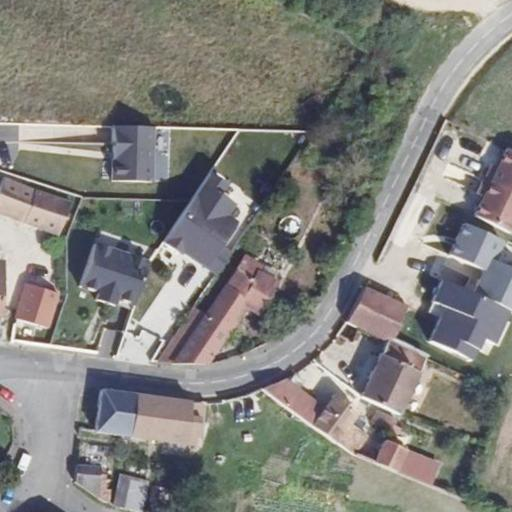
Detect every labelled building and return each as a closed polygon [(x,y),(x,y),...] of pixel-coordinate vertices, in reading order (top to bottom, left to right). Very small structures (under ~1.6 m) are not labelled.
[(152,129),(112,125),(107,181),(147,184),(152,129)] [(467,200),(458,218),(493,235),(511,199),(511,161),(493,152),(484,171),(478,168),(463,196),(467,200)] [(0,207),(42,224),(58,230),(71,197),(2,170),(0,175),(0,207)] [(229,226),(219,219),(226,209),(212,199),(219,189),(203,178),(187,201),(159,243),(176,254),(178,251),(214,275),(227,256),(215,248),(229,226)] [(439,264),(428,286),(493,317),(505,323),(511,309),(511,306),(508,305),(511,296),(511,259),(450,230),(435,261),(439,264)] [(115,295),(134,301),(151,255),(96,236),(80,282),(98,288),(96,296),(113,301),(115,295)] [(259,266),(262,261),(245,249),(234,263),(249,260),(259,266)] [(238,311),(252,320),(279,278),(259,266),(249,260),(234,263),(169,359),(192,361),(205,360),(238,311)] [(10,319),(41,329),(55,287),(24,277),(12,312),(10,319)] [(493,317),(428,286),(418,308),(437,317),(433,327),(426,324),(415,348),(437,358),(442,348),(460,356),(465,344),(479,351),(493,317)] [(384,345),(398,352),(412,319),(354,294),(341,325),(384,345)] [(159,357),(169,359),(205,306),(197,300),(159,357)] [(361,405),(396,421),(422,363),(398,352),(384,345),(361,405)] [(312,431),(322,418),(274,382),(255,391),(312,431)] [(195,429),(199,427),(204,404),(99,386),(91,426),(192,444),(195,429)] [(340,451),(355,431),(362,421),(334,400),(322,418),(312,431),(340,451)] [(340,451),(361,465),(374,445),(355,431),(340,451)] [(375,470),(397,479),(407,457),(385,447),(375,470)] [(86,488),(99,497),(103,466),(78,464),(78,478),(86,488)] [(115,503),(143,508),(148,479),(121,474),(115,503)]
